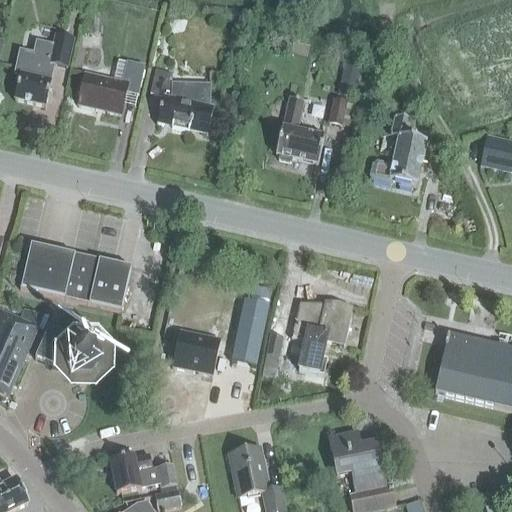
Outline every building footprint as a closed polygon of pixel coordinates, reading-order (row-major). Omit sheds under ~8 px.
[(85,0),(72,0),(71,10),(82,12),(85,0)] [(97,37),(98,17),(88,16),(87,36),(97,37)] [(18,78),(13,102),(44,109),(50,84),(45,83),(49,67),(66,70),(72,41),(55,37),(52,48),(35,44),(32,56),(19,53),(13,77),(18,78)] [(125,64),(125,65),(120,86),(111,84),(84,77),(77,109),(119,118),(125,95),(136,98),(143,68),(125,64)] [(359,70),(343,66),(340,82),(356,85),(359,70)] [(212,109),(209,108),(210,86),(170,85),(170,79),(171,77),(155,73),(149,96),(162,99),(156,126),(205,138),(212,109)] [(316,167),(323,140),(296,133),(303,104),(289,101),(283,129),(282,129),(275,157),(279,158),(278,163),(290,165),(291,161),(316,167)] [(333,101),(327,126),(340,129),(346,104),(333,101)] [(398,140),(391,167),(376,164),(371,166),(368,177),(371,182),(389,186),(390,183),(398,184),(397,188),(410,191),(411,187),(414,188),(424,145),(409,141),(413,123),(394,118),(389,138),(398,140)] [(511,160),(511,145),(485,140),(480,163),(479,169),(495,173),(498,158),(511,160)] [(129,272),(29,249),(19,292),(119,315),(129,272)] [(231,331),(239,289),(200,282),(192,324),(231,331)] [(325,297),(299,291),(299,290),(297,290),(294,305),(298,306),(290,341),(304,344),(307,333),(317,336),(325,297)] [(350,302),(325,297),(317,336),(326,338),(325,343),(344,347),(353,302),(351,301),(350,302)] [(267,307),(243,302),(230,365),(254,370),(267,307)] [(0,398),(6,401),(37,330),(0,314),(0,398)] [(110,379),(111,357),(96,341),(72,339),(70,341),(48,331),(34,362),(54,370),(54,377),(70,395),(93,396),(110,379)] [(304,344),(298,371),(305,373),(303,378),(323,383),(328,360),(322,359),(325,343),(326,338),(317,336),(307,333),(304,344)] [(168,372),(209,381),(217,345),(176,336),(168,372)] [(269,337),(260,377),(272,380),(281,340),(269,337)] [(511,352),(479,345),(448,337),(434,397),(511,414),(511,352)] [(352,511),(379,511),(394,509),(390,488),(385,489),(376,444),(359,448),(356,435),(328,441),(336,480),(350,477),(355,497),(350,498),(352,511)] [(262,496),(265,511),(282,511),(278,490),(267,492),(259,452),(229,458),(238,501),(262,496)] [(171,468),(151,472),(148,458),(134,461),(134,458),(109,463),(116,496),(159,487),(160,491),(175,488),(171,468)] [(0,511),(15,511),(27,507),(14,480),(0,487),(0,511)] [(175,488),(160,491),(161,496),(154,497),(157,511),(164,511),(180,509),(177,494),(177,493),(176,493),(175,488)] [(427,511),(426,503),(413,505),(414,511),(427,511)]
